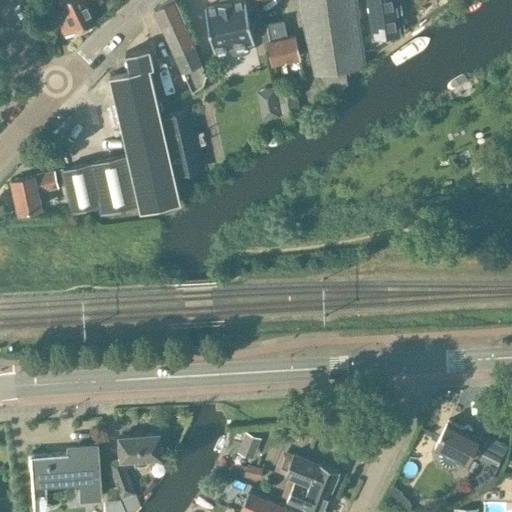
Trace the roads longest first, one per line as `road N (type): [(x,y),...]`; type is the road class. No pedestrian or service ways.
road 1 (tertiary): [(0,390),(394,365)]
road 2 (residential): [(358,511),(393,441),(394,365)]
road 3 (tertiary): [(52,84),(153,0)]
